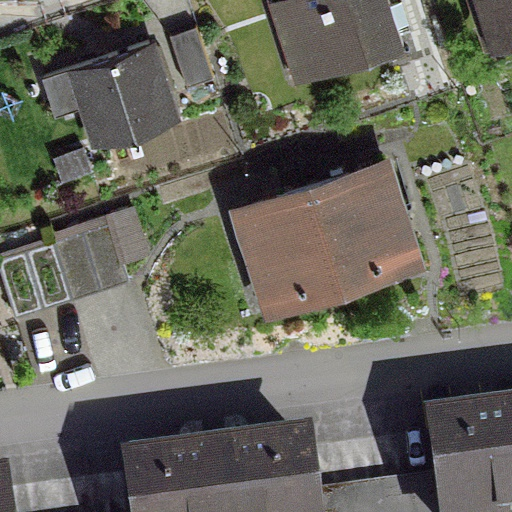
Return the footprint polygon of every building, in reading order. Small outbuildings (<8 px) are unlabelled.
[(383,0),(270,0),(266,2),(281,50),(316,39),(325,69),(399,45),(383,0)] [(511,0),(473,0),(486,38),(511,28),(511,0)] [(191,25),(165,34),(182,85),(209,76),(191,25)] [(144,41),(68,66),(93,142),(170,117),(144,41)] [(79,147),(51,158),(57,177),(86,167),(79,147)] [(379,163),(307,186),(339,283),(379,263),(376,251),(405,242),(379,163)] [(307,186),(236,209),(262,288),(291,279),(294,290),(339,283),(307,186)] [(138,254),(126,215),(78,232),(96,289),(124,279),(118,261),(138,254)] [(78,232),(49,241),(68,298),(96,289),(78,232)] [(0,256),(0,283),(10,316),(68,298),(49,241),(0,256)] [(434,481),(372,490),(374,511),(504,511),(511,511),(511,418),(427,430),(434,481)] [(129,511),(374,511),(372,490),(309,498),(303,448),(124,471),(129,511)]
